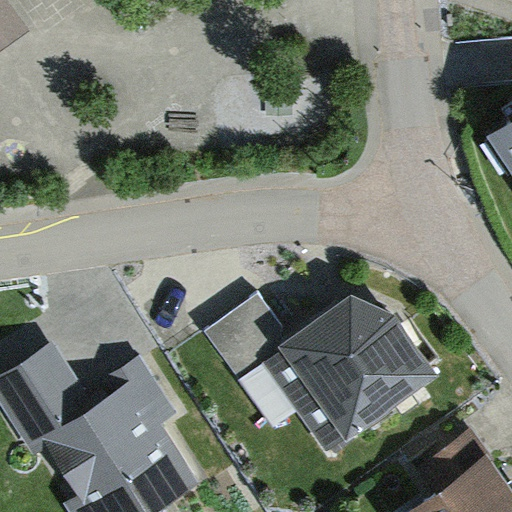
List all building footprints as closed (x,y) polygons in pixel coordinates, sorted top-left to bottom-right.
[(0,0),(0,56),(39,29),(17,0),(0,0)] [(511,100),(488,117),(511,153),(511,100)] [(266,359),(327,442),(441,361),(396,299),(353,280),(288,327),(258,286),(205,325),(243,376),(266,359)] [(37,445),(77,511),(139,511),(203,474),(171,421),(184,413),(142,344),(82,380),(54,334),(0,367),(0,392),(33,448),(37,445)] [(511,511),(511,476),(472,420),(419,457),(435,479),(393,508),(396,511),(511,511)]
